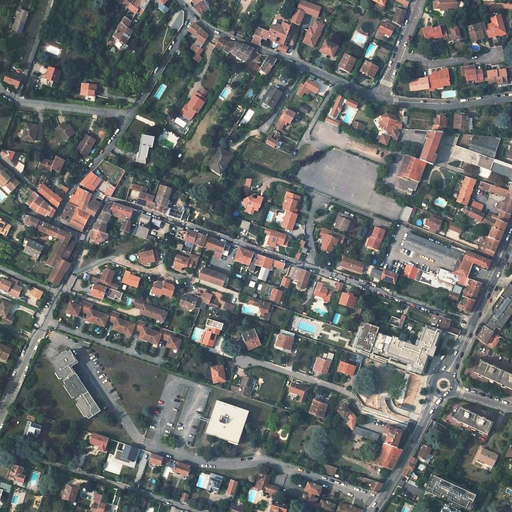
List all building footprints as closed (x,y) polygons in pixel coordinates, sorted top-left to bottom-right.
[(134,0),(122,0),(121,3),(128,9),(130,6),(134,0)] [(139,11),(137,15),(141,17),(150,0),(134,0),(130,6),(139,11)] [(161,11),(164,7),(164,6),(168,0),(157,0),(160,2),(158,9),(161,11)] [(193,0),(197,4),(193,8),(200,15),(209,8),(204,0),(193,0)] [(299,26),(305,12),(318,18),(322,8),(301,0),(300,0),(297,9),(296,9),(291,22),(299,26)] [(385,0),(371,0),(372,1),(377,3),(376,7),(383,10),(385,5),(384,4),(385,0)] [(449,8),(458,8),(458,2),(455,0),(444,0),(444,1),(442,1),(441,0),(436,0),(436,1),(434,1),(434,8),(441,8),(441,10),(449,10),(449,8)] [(130,6),(128,9),(137,15),(139,11),(130,6)] [(401,26),(407,13),(398,9),(393,22),(401,26)] [(28,14),(18,10),(15,15),(18,16),(12,31),(21,34),(28,14)] [(182,11),(181,13),(171,28),(178,32),(183,26),(184,12),(182,11)] [(380,31),(378,36),(383,38),(384,34),(387,28),(392,31),(394,25),(383,20),(379,30),(380,31)] [(133,32),(128,29),(131,24),(125,21),(114,38),(126,46),(133,32)] [(308,31),(305,39),(309,41),(308,44),(314,47),(318,36),(317,35),(318,32),(320,33),(323,25),(315,21),(312,27),(310,32),(308,31)] [(488,38),(501,34),(500,32),(504,30),(501,21),(484,26),(487,37),(488,38)] [(468,33),(470,39),(476,37),(476,38),(479,38),(479,39),(487,37),(484,26),(483,22),(474,25),(473,27),(471,28),(471,29),(468,33)] [(285,53),(288,48),(283,45),(291,26),(283,23),(282,27),(276,24),(275,25),(272,24),(269,32),(270,33),(277,36),(282,38),(277,50),(285,53)] [(188,32),(198,39),(191,49),(196,53),(193,58),(199,62),(201,57),(199,55),(202,50),(200,49),(208,35),(204,33),(194,24),(188,32)] [(447,39),(452,38),(453,40),(460,38),(457,27),(449,29),(449,28),(443,30),(442,25),(439,26),(439,28),(442,37),(443,41),(447,39)] [(258,27),(252,42),(260,45),(260,43),(262,38),(267,41),(268,38),(270,33),(269,32),(258,27)] [(430,27),(421,30),(424,39),(433,36),(433,38),(434,40),(442,37),(439,28),(433,29),(433,31),(431,31),(431,30),(430,27)] [(270,33),(268,38),(275,41),(277,36),(270,33)] [(215,47),(224,51),(223,52),(228,55),(230,52),(236,43),(228,43),(220,39),(219,40),(215,47)] [(324,41),(319,51),(332,57),(337,46),(324,41)] [(236,43),(230,52),(246,62),(254,49),(251,48),(248,46),(236,43)] [(345,54),(339,67),(350,72),(356,59),(345,54)] [(260,69),(268,75),(277,60),(268,56),(261,68),(260,69)] [(366,61),(360,72),(372,78),(378,68),(366,61)] [(261,68),(255,64),(252,70),(258,73),(260,69),(261,68)] [(480,71),(474,72),(473,67),(468,68),(468,67),(459,68),(461,79),(464,78),(465,81),(466,81),(472,80),(473,81),(473,82),(482,81),(481,79),(480,71)] [(49,69),(46,79),(57,82),(61,73),(49,69)] [(504,70),(486,72),(486,78),(487,83),(496,82),(505,81),(504,70)] [(429,89),(435,88),(435,87),(444,86),(450,85),(448,71),(440,72),(433,73),(433,76),(428,76),(428,78),(429,89)] [(3,82),(18,87),(21,79),(6,73),(3,82)] [(101,80),(90,74),(88,77),(87,79),(103,86),(105,81),(102,79),(101,80)] [(419,80),(409,82),(411,91),(429,89),(428,78),(419,80)] [(299,88),(300,89),(297,94),(302,96),(304,92),(308,94),(310,90),(316,93),(320,87),(312,82),(312,83),(307,81),(304,86),(301,84),(299,88)] [(82,85),(81,94),(95,96),(96,87),(82,85)] [(282,93),(271,87),(262,102),(273,108),(282,93)] [(192,103),(189,106),(187,104),(184,108),(186,109),(183,114),(190,119),(195,112),(197,113),(206,99),(198,93),(195,97),(194,96),(190,101),(192,103)] [(339,97),(334,110),(340,113),(343,108),(341,107),(344,99),(339,97)] [(300,109),(307,113),(310,108),(303,104),(300,109)] [(285,134),(286,133),(281,130),(285,125),(287,126),(288,124),(289,124),(295,114),(286,109),(275,129),(281,132),(285,134)] [(454,128),(467,129),(467,127),(471,128),(472,117),(468,117),(469,114),(461,114),(461,116),(455,116),(454,128)] [(386,115),(381,117),(382,119),(386,126),(384,127),(388,133),(389,132),(396,142),(402,129),(402,125),(402,122),(396,121),(394,117),(386,115)] [(448,119),(443,119),(443,117),(438,116),(435,132),(444,133),(447,133),(448,119)] [(386,126),(382,119),(378,122),(382,128),(384,127),(386,126)] [(363,124),(354,121),(352,126),(355,127),(354,131),(359,133),(363,124)] [(66,141),(74,134),(67,126),(68,125),(65,122),(56,129),(66,141)] [(77,132),(70,124),(68,125),(67,126),(74,134),(77,132)] [(26,125),(23,140),(34,142),(37,127),(26,125)] [(274,148),(277,142),(275,142),(281,132),(275,129),(266,143),(274,148)] [(429,134),(427,138),(429,139),(422,160),(427,162),(433,164),(443,136),(444,133),(435,132),(430,131),(429,134)] [(86,134),(79,147),(88,152),(95,139),(86,134)] [(382,134),(379,143),(386,146),(390,138),(382,134)] [(154,138),(142,136),(138,153),(137,153),(136,162),(146,164),(149,147),(152,147),(154,138)] [(480,136),(478,140),(473,138),(468,150),(493,159),(500,138),(480,136)] [(456,146),(452,156),(511,177),(511,183),(509,191),(511,192),(511,165),(493,159),(468,150),(456,146)] [(88,152),(79,147),(76,151),(86,156),(88,152)] [(232,156),(220,149),(218,152),(220,153),(211,168),(221,174),(232,156)] [(10,163),(18,152),(2,150),(1,154),(10,163)] [(20,153),(18,152),(10,163),(15,167),(17,164),(14,162),(20,153)] [(106,157),(112,161),(116,156),(110,152),(106,157)] [(422,160),(408,155),(400,176),(400,177),(410,180),(410,182),(418,186),(427,162),(422,160)] [(49,171),(51,171),(52,170),(59,173),(64,162),(56,157),(53,162),(49,171)] [(53,162),(41,159),(39,167),(49,171),(53,162)] [(16,187),(19,184),(13,178),(14,177),(5,169),(4,170),(0,165),(0,182),(1,181),(5,185),(10,190),(14,185),(16,187)] [(80,185),(93,193),(95,187),(91,184),(96,178),(91,173),(85,180),(80,185)] [(456,202),(467,206),(477,181),(466,176),(456,202)] [(400,177),(396,187),(403,190),(408,192),(409,188),(408,187),(410,182),(410,180),(400,177)] [(100,181),(96,178),(91,184),(95,187),(100,181)] [(61,200),(55,194),(55,195),(45,186),(49,181),(45,179),(38,190),(38,191),(57,208),(61,201),(61,200)] [(492,218),(506,224),(509,219),(511,210),(511,192),(509,191),(481,181),(479,187),(500,195),(507,198),(505,204),(501,202),(497,210),(501,212),(500,216),(499,215),(498,217),(493,215),(492,218)] [(410,182),(408,187),(409,188),(416,191),(418,186),(410,182)] [(136,204),(143,207),(153,211),(156,203),(152,202),(154,195),(141,191),(142,187),(133,184),(131,189),(140,192),(136,204)] [(156,196),(154,195),(152,202),(156,203),(166,207),(173,190),(161,185),(156,196)] [(85,192),(77,188),(72,198),(69,203),(77,207),(85,192)] [(111,198),(114,192),(109,189),(105,196),(111,198)] [(98,209),(87,205),(90,199),(92,195),(85,192),(77,207),(78,208),(90,215),(94,217),(98,209)] [(32,195),(26,202),(35,209),(52,217),(53,216),(55,211),(34,193),(32,195)] [(296,214),(297,209),(296,209),(297,204),(296,204),(299,196),(289,193),(287,198),(286,197),(284,205),(283,209),(287,211),(296,214)] [(253,194),(244,199),(247,206),(246,210),(253,212),(254,209),(257,210),(260,207),(259,207),(263,198),(259,196),(257,199),(256,199),(253,194)] [(101,204),(90,199),(87,205),(98,209),(101,204)] [(473,200),(470,206),(482,211),(484,205),(473,200)] [(69,203),(68,203),(65,211),(62,217),(71,222),(72,221),(78,208),(77,207),(69,203)] [(93,229),(104,233),(105,230),(106,225),(110,215),(114,216),(115,212),(112,211),(114,204),(111,203),(107,204),(105,207),(99,217),(95,224),(93,229)] [(166,207),(156,203),(153,211),(158,212),(163,214),(166,207)] [(414,206),(406,203),(402,215),(409,218),(414,206)] [(129,233),(131,222),(130,222),(133,210),(129,208),(114,204),(112,211),(115,212),(114,216),(120,218),(127,221),(124,226),(121,230),(129,233)] [(172,209),(166,207),(163,214),(165,215),(169,216),(172,209)] [(491,229),(487,238),(499,242),(502,234),(506,224),(492,218),(471,209),(467,207),(464,215),(468,217),(481,222),(480,225),(491,229)] [(90,215),(78,208),(72,221),(83,226),(86,221),(90,215)] [(184,212),(172,209),(169,216),(175,218),(181,220),(184,212)] [(287,211),(281,227),(292,230),(297,214),(296,214),(287,211)] [(336,224),(335,227),(346,231),(349,221),(351,222),(352,218),(352,217),(352,215),(344,212),(344,214),(339,212),(335,221),(337,221),(336,224)] [(142,214),(139,222),(148,225),(151,217),(142,214)] [(40,220),(29,215),(25,223),(35,228),(40,220)] [(0,233),(5,236),(9,227),(4,224),(0,222),(1,220),(0,219),(0,233)] [(45,233),(50,225),(49,224),(40,220),(35,228),(45,233)] [(250,223),(243,220),(240,228),(248,230),(250,223)] [(71,222),(69,226),(81,232),(83,227),(83,226),(72,221),(71,222)] [(461,234),(464,227),(450,221),(447,228),(461,234)] [(50,225),(45,233),(48,234),(50,235),(54,227),(52,226),(50,225)] [(371,237),(368,246),(377,250),(382,237),(385,239),(388,232),(384,231),(384,230),(375,226),(371,237)] [(54,227),(50,235),(56,238),(60,230),(56,228),(54,227)] [(345,236),(323,227),(318,237),(323,239),(326,240),(324,245),(322,244),(320,249),(329,252),(331,245),(336,247),(338,240),(343,242),(345,236)] [(287,235),(272,230),(266,228),(265,233),(271,235),(268,244),(272,246),(275,247),(276,243),(283,245),(287,235)] [(104,233),(93,229),(91,234),(89,237),(95,239),(94,243),(98,244),(100,241),(102,242),(105,240),(106,238),(109,239),(110,235),(109,234),(104,233)] [(148,232),(138,229),(136,235),(153,241),(154,237),(147,235),(148,232)] [(60,230),(56,238),(58,239),(46,264),(54,268),(69,240),(71,236),(60,230)] [(194,245),(198,234),(188,231),(187,233),(183,231),(177,233),(175,238),(185,242),(194,245)] [(199,234),(195,245),(215,252),(221,254),(226,256),(230,247),(228,244),(206,237),(199,234)] [(448,250),(407,234),(402,249),(442,264),(448,250)] [(486,237),(482,246),(480,246),(477,252),(492,258),(496,250),(499,242),(487,238),(486,237)] [(42,249),(43,247),(30,240),(24,252),(31,255),(37,258),(42,249)] [(65,262),(75,243),(69,240),(54,268),(64,274),(65,274),(66,272),(70,264),(65,262)] [(254,253),(239,248),(235,260),(250,265),(254,253)] [(142,264),(159,260),(157,250),(140,254),(142,264)] [(467,252),(465,257),(448,250),(442,264),(454,269),(453,273),(467,278),(472,264),(487,269),(491,261),(467,252)] [(248,270),(254,272),(257,265),(262,267),(270,269),(272,265),(283,269),(285,264),(270,259),(254,253),(250,265),(248,270)] [(188,267),(192,268),(192,267),(196,269),(199,258),(191,255),(190,258),(177,254),(174,261),(176,261),(177,265),(176,269),(181,270),(182,268),(184,268),(184,267),(188,267)] [(360,273),(364,263),(344,256),(340,266),(360,273)] [(403,276),(418,281),(421,270),(406,265),(403,276)] [(40,270),(32,266),(30,271),(38,275),(40,270)] [(266,281),(270,269),(262,267),(258,278),(266,281)] [(54,268),(51,274),(61,279),(64,274),(54,268)] [(311,273),(296,268),(292,279),(299,281),(299,283),(300,285),(304,286),(306,286),(306,283),(307,284),(309,277),(310,278),(310,276),(311,277),(312,274),(311,273)] [(451,292),(453,293),(456,283),(459,284),(459,283),(467,286),(470,279),(467,278),(453,273),(438,268),(436,275),(432,286),(451,292)] [(372,269),(369,276),(380,280),(383,273),(372,269)] [(111,284),(113,277),(113,276),(114,276),(115,276),(115,275),(115,274),(116,274),(116,273),(108,270),(107,270),(106,270),(105,271),(102,279),(94,276),(92,282),(96,284),(106,287),(106,286),(108,282),(111,284)] [(207,282),(210,272),(203,270),(199,279),(207,282)] [(386,282),(394,284),(397,275),(384,270),(383,273),(380,280),(381,280),(380,283),(385,285),(386,282)] [(418,281),(432,286),(436,275),(421,270),(418,281)] [(121,282),(137,287),(140,279),(134,276),(129,275),(130,272),(125,271),(121,282)] [(225,277),(210,272),(207,282),(221,287),(225,277)] [(58,286),(61,279),(51,274),(47,281),(58,286)] [(7,281),(2,279),(0,283),(0,288),(3,290),(7,292),(6,293),(11,295),(11,293),(17,296),(21,288),(15,285),(7,281)] [(481,283),(470,279),(467,286),(463,296),(465,297),(474,300),(478,291),(481,283)] [(164,284),(161,283),(157,282),(155,283),(153,290),(156,291),(155,294),(161,297),(162,294),(171,298),(174,289),(173,285),(164,282),(164,284)] [(332,293),(327,291),(326,288),(323,287),(324,284),(318,282),(314,295),(323,298),(325,303),(329,301),(332,293)] [(344,285),(337,282),(334,290),(335,290),(335,293),(340,295),(341,292),(344,285)] [(96,284),(92,295),(103,299),(104,294),(107,287),(106,287),(96,284)] [(511,286),(510,284),(502,295),(501,296),(504,299),(496,309),(498,311),(494,315),(492,314),(489,319),(484,326),(493,331),(497,327),(501,330),(503,326),(501,325),(507,318),(509,319),(511,316),(509,315),(511,311),(511,286)] [(39,300),(42,292),(32,287),(29,293),(33,295),(32,296),(39,300)] [(107,287),(104,294),(108,296),(108,297),(115,300),(116,297),(121,299),(123,293),(107,287)] [(283,293),(274,290),(270,300),(279,303),(280,302),(283,303),(285,297),(282,296),(283,293)] [(200,308),(202,302),(206,304),(208,304),(212,295),(203,292),(202,296),(199,297),(195,296),(194,300),(188,298),(187,300),(185,299),(182,301),(180,305),(182,306),(184,304),(186,305),(187,307),(191,309),(194,308),(194,306),(200,308)] [(343,293),(339,303),(353,308),(357,298),(352,297),(353,295),(348,294),(347,295),(343,293)] [(465,297),(463,302),(461,301),(458,309),(469,313),(471,307),(474,300),(465,297)] [(88,302),(79,299),(77,304),(70,302),(67,312),(78,316),(80,310),(85,312),(88,302)] [(260,307),(261,308),(259,309),(262,314),(261,318),(267,320),(269,313),(267,312),(268,311),(271,312),(273,305),(254,299),(253,304),(260,307)] [(142,309),(143,305),(142,303),(138,302),(135,301),(133,306),(136,308),(142,309)] [(94,304),(88,302),(85,312),(89,313),(86,320),(96,323),(100,312),(92,309),(94,304)] [(7,316),(11,307),(6,305),(5,306),(0,303),(0,315),(4,317),(3,320),(1,323),(10,327),(13,319),(7,316)] [(225,310),(232,312),(234,305),(227,303),(225,310)] [(152,317),(155,309),(143,305),(142,309),(141,313),(152,317)] [(100,312),(96,323),(105,326),(108,320),(111,321),(115,311),(109,309),(108,314),(100,312)] [(164,321),(167,313),(155,309),(152,317),(164,321)] [(120,313),(115,311),(111,321),(116,322),(113,329),(122,332),(126,320),(119,318),(120,313)] [(404,318),(399,316),(398,320),(390,317),(387,324),(400,329),(404,318)] [(439,317),(436,329),(445,332),(449,320),(448,320),(439,317)] [(126,320),(122,332),(132,335),(134,329),(138,330),(141,320),(136,318),(135,323),(126,320)] [(147,322),(141,320),(138,330),(142,331),(140,338),(149,341),(153,329),(146,327),(147,322)] [(446,332),(445,332),(436,329),(429,327),(428,329),(424,328),(422,332),(421,332),(418,340),(417,340),(415,346),(398,340),(399,338),(393,336),(393,338),(378,332),(379,327),(366,323),(363,330),(359,328),(353,346),(362,350),(362,349),(371,352),(371,350),(408,363),(406,370),(415,373),(423,375),(430,357),(433,358),(441,336),(444,337),(446,332)] [(484,326),(477,338),(494,348),(501,337),(494,332),(493,331),(484,326)] [(168,329),(163,327),(161,332),(153,329),(149,341),(159,344),(161,338),(164,339),(168,329)] [(458,336),(460,331),(449,328),(448,333),(458,336)] [(178,332),(168,329),(164,339),(170,341),(168,346),(179,350),(183,340),(176,337),(178,332)] [(282,329),(277,344),(284,347),(283,348),(289,350),(296,334),(282,329)] [(255,330),(243,334),(247,344),(248,344),(250,349),(261,345),(255,330)] [(207,331),(203,344),(213,347),(217,334),(207,331)] [(11,351),(0,345),(0,358),(6,361),(11,351)] [(69,352),(50,364),(88,419),(100,411),(92,399),(80,381),(70,367),(77,363),(73,357),(69,352)] [(361,363),(354,385),(358,386),(360,377),(363,376),(369,358),(363,356),(361,363)] [(318,364),(316,370),(326,374),(330,362),(319,359),(318,363),(318,364)] [(480,360),(474,372),(511,389),(511,373),(511,374),(495,367),(496,366),(492,364),(492,365),(480,360)] [(341,362),(338,371),(352,376),(355,367),(341,362)] [(223,366),(213,368),(214,376),(213,376),(214,382),(224,381),(223,374),(224,373),(223,366)] [(239,388),(238,392),(250,396),(251,392),(249,392),(253,380),(246,377),(244,381),(243,381),(240,389),(239,388)] [(304,387),(293,383),(290,391),(301,395),(299,401),(304,403),(308,389),(304,387)] [(314,399),(310,413),(323,417),(327,405),(319,403),(319,401),(314,399)] [(237,445),(249,411),(216,400),(209,421),(205,434),(233,443),(237,445)] [(413,407),(402,404),(400,409),(411,412),(413,407)] [(345,405),(338,411),(343,418),(350,412),(345,405)] [(453,419),(470,427),(476,415),(470,412),(471,411),(467,409),(466,410),(458,406),(453,419)] [(476,415),(470,427),(487,435),(494,423),(486,419),(486,418),(483,416),(482,417),(476,415)] [(29,423),(25,434),(31,436),(37,437),(38,433),(40,433),(42,427),(29,423)] [(436,423),(434,428),(443,433),(446,428),(436,423)] [(355,426),(353,433),(357,434),(377,441),(380,435),(355,426)] [(396,448),(402,431),(385,426),(383,434),(388,435),(385,444),(396,448)] [(99,436),(96,445),(100,446),(98,450),(104,452),(109,439),(99,436)] [(126,444),(121,458),(126,460),(125,461),(129,463),(128,464),(132,466),(129,473),(136,475),(140,462),(134,460),(138,449),(126,444)] [(396,448),(385,444),(374,464),(393,469),(398,459),(403,450),(396,448)] [(424,462),(428,453),(433,455),(434,456),(436,451),(424,446),(417,460),(418,460),(424,462)] [(483,448),(478,459),(493,466),(498,455),(483,448)] [(349,456),(358,458),(360,452),(351,449),(349,456)] [(167,458),(153,453),(150,462),(164,466),(165,462),(167,458)] [(428,453),(424,462),(428,464),(431,456),(433,457),(433,455),(428,453)] [(413,480),(414,478),(412,477),(412,476),(410,475),(412,472),(413,472),(415,467),(414,467),(418,460),(417,460),(412,457),(403,476),(404,476),(413,480)] [(176,465),(174,471),(188,476),(190,470),(190,469),(191,466),(178,462),(177,465),(176,465)] [(324,464),(321,472),(335,477),(338,468),(324,464)] [(14,466),(10,478),(17,481),(23,483),(24,481),(25,477),(22,476),(24,469),(14,466)] [(270,475),(259,471),(254,487),(264,490),(266,483),(267,483),(270,475)] [(212,480),(208,491),(213,492),(214,491),(218,492),(221,483),(221,482),(222,476),(214,474),(212,480)] [(476,498),(478,493),(466,488),(461,486),(444,479),(444,480),(440,479),(435,477),(434,479),(431,478),(426,489),(430,490),(429,493),(437,496),(438,494),(448,498),(447,500),(445,504),(443,503),(440,508),(438,511),(439,511),(438,511),(458,511),(459,510),(460,511),(462,507),(463,505),(473,509),(477,499),(476,498)] [(238,482),(231,479),(227,493),(234,495),(238,482)] [(373,483),(372,486),(370,486),(368,490),(378,493),(381,488),(384,484),(374,480),(373,483)] [(0,497),(3,490),(4,490),(12,493),(14,486),(1,482),(1,483),(0,483),(0,497)] [(308,492),(315,494),(319,496),(322,486),(308,482),(305,491),(308,492)] [(266,483),(264,490),(276,494),(279,487),(267,483),(266,483)] [(72,505),(73,501),(75,501),(78,490),(67,486),(62,502),(72,505)] [(103,496),(97,494),(95,499),(96,500),(94,505),(93,504),(91,511),(93,511),(97,511),(100,504),(103,496)] [(301,503),(329,511),(362,511),(363,511),(358,509),(354,508),(349,506),(340,503),(338,509),(334,508),(335,505),(330,503),(325,502),(321,500),(320,503),(316,502),(317,499),(314,498),(307,496),(304,495),(301,503)] [(276,502),(272,511),(288,511),(290,507),(276,502)]
